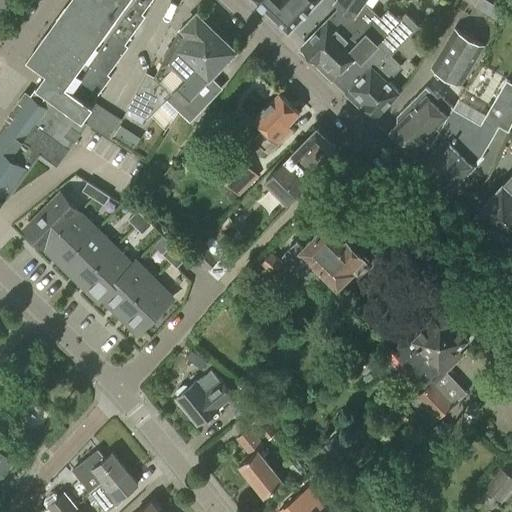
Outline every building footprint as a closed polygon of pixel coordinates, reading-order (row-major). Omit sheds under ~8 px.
[(81,118),(112,76),(109,73),(129,46),(126,43),(146,15),(143,13),(152,0),(75,0),(31,61),(46,73),(40,82),(37,86),(81,118)] [(263,0),(291,27),(317,0),(263,0)] [(364,1),(371,8),(376,0),(337,0),(344,4),(364,1)] [(491,0),(475,0),(474,3),(500,16),(505,7),(491,0)] [(344,4),(303,46),(334,76),(336,74),(342,79),(397,21),(398,19),(388,9),(381,18),(371,8),(364,1),(344,4)] [(419,25),(406,12),(398,19),(397,21),(342,79),(364,101),(363,103),(376,116),(400,91),(388,79),(402,65),(390,54),(411,32),(419,25)] [(172,93),(224,37),(200,14),(183,31),(181,28),(178,32),(155,76),(146,71),(122,119),(142,129),(148,118),(167,99),(168,100),(172,93)] [(460,83),(483,45),(455,29),(433,67),(460,83)] [(172,93),(168,100),(178,109),(207,79),(210,82),(222,69),(220,66),(236,49),(224,37),(172,93)] [(454,107),(440,130),(431,145),(436,149),(424,162),(451,189),(475,166),(473,164),(483,154),(499,126),(508,130),(511,122),(511,81),(507,79),(481,123),(454,107)] [(407,114),(391,130),(398,136),(412,150),(435,126),(440,130),(454,107),(441,94),(438,97),(426,85),(403,109),(407,114)] [(86,122),(81,118),(37,86),(7,127),(40,151),(57,163),(73,140),(68,136),(74,127),(79,131),(86,122)] [(269,152),(292,128),(288,124),(300,112),(280,92),(255,118),(263,126),(253,137),(269,152)] [(35,159),(40,151),(7,127),(0,136),(0,183),(10,191),(1,204),(1,205),(35,159)] [(312,172),(313,172),(314,173),(337,149),(316,128),(292,152),(293,152),(293,153),(299,159),(312,172)] [(141,137),(131,130),(124,141),(134,148),(141,137)] [(241,195),(260,175),(235,152),(216,172),(241,195)] [(306,180),(313,172),(312,172),(299,159),(293,153),(293,152),(266,179),(287,201),(307,181),(306,180)] [(511,174),(478,212),(511,243),(511,174)] [(99,187),(88,180),(81,192),(92,199),(99,187)] [(110,195),(99,187),(92,199),(103,206),(110,195)] [(61,192),(25,228),(37,240),(38,239),(41,242),(40,243),(44,246),(79,211),(61,192)] [(135,225),(145,216),(138,209),(136,211),(128,218),(135,225)] [(79,211),(44,246),(48,250),(49,249),(52,252),(51,253),(62,264),(97,228),(87,218),(79,211)] [(145,217),(145,216),(135,225),(142,232),(152,223),(145,217)] [(345,240),(327,222),(303,246),(297,240),(283,254),(309,279),(321,267),(338,284),(353,269),(359,276),(372,263),(362,253),(364,252),(364,245),(355,236),(348,237),(345,240)] [(97,228),(62,264),(73,275),(74,274),(77,277),(76,278),(77,279),(80,282),(115,246),(97,228)] [(206,270),(218,258),(202,241),(190,253),(206,270)] [(170,259),(179,250),(172,243),(163,252),(169,259),(170,259)] [(115,246),(80,282),(83,286),(84,285),(87,288),(86,289),(98,300),(102,297),(134,264),(115,246)] [(177,267),(186,257),(179,250),(170,259),(177,267)] [(274,273),(283,261),(270,251),(261,262),(274,273)] [(135,264),(134,264),(102,297),(112,307),(113,306),(116,309),(115,310),(119,314),(154,278),(137,261),(135,264)] [(137,332),(173,296),(154,278),(119,314),(123,317),(124,316),(127,319),(126,321),(137,332)] [(459,349),(470,338),(443,310),(413,339),(409,335),(392,351),(427,387),(412,401),(433,423),(465,392),(445,370),(463,353),(459,349)] [(234,395),(212,369),(190,386),(188,384),(183,383),(177,389),(176,393),(178,396),(176,397),(198,424),(219,407),(234,395)] [(0,401),(9,392),(0,383),(0,401)] [(246,410),(257,401),(245,387),(234,396),(246,410)] [(406,423),(416,413),(401,398),(392,408),(406,423)] [(274,422),(259,403),(243,416),(249,424),(254,421),(268,439),(280,429),(274,422)] [(432,444),(450,427),(442,418),(424,435),(432,444)] [(265,496),(284,481),(259,449),(264,445),(250,427),(237,436),(251,453),(239,463),(265,496)] [(348,450),(335,435),(323,446),(322,445),(311,455),(325,470),(348,450)] [(362,490),(396,458),(386,447),(352,480),(362,490)] [(109,485),(128,470),(112,450),(100,460),(95,453),(78,466),(86,476),(95,468),(104,479),(109,485)] [(0,451),(0,471),(1,472),(11,460),(0,451)] [(502,501),(511,487),(511,476),(499,467),(484,487),(502,501)] [(104,479),(104,480),(91,491),(107,511),(122,499),(121,498),(139,483),(128,470),(109,485),(104,479)] [(315,511),(324,504),(310,486),(279,510),(280,511),(315,511)] [(53,511),(62,511),(75,503),(65,490),(47,504),(53,511)] [(161,511),(152,500),(136,511),(161,511)] [(82,511),(75,503),(62,511),(82,511)]
